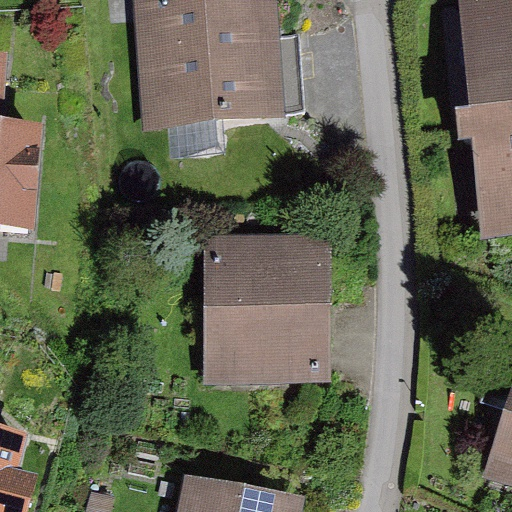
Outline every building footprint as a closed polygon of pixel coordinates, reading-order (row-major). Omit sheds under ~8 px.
[(279,0),(132,0),(141,120),(303,109),(298,39),(282,40),(279,0)] [(511,0),(458,0),(468,107),(455,108),(458,142),(471,141),(479,238),(511,235),(511,0)] [(0,53),(0,120),(4,121),(8,54),(0,53)] [(0,120),(0,226),(31,229),(37,123),(4,121),(0,120)] [(331,239),(205,239),(206,388),(331,388),(331,239)] [(511,345),(500,341),(480,403),(504,411),(511,413),(511,345)] [(511,413),(504,411),(482,478),(511,487),(511,413)] [(0,511),(24,511),(34,476),(17,471),(27,435),(0,427),(0,511)] [(300,511),(303,499),(183,475),(175,511),(300,511)] [(92,493),(85,511),(112,511),(116,500),(92,493)]
